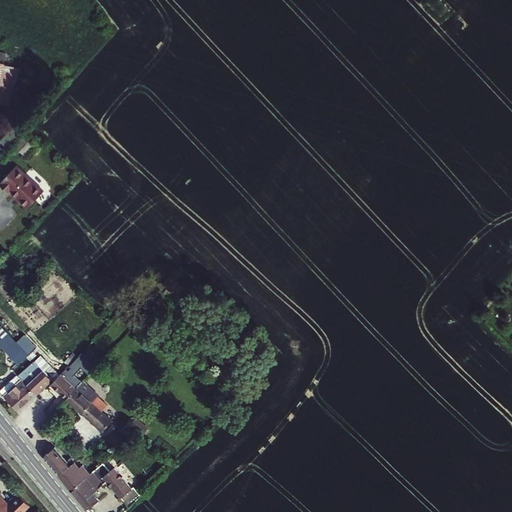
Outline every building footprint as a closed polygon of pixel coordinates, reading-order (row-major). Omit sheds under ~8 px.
[(19,68),(0,63),(0,101),(11,105),(19,68)] [(23,137),(14,147),(24,156),(33,145),(23,137)] [(16,165),(0,182),(0,185),(9,194),(10,193),(27,209),(44,191),(16,165)] [(0,323),(0,340),(15,356),(22,359),(28,353),(16,340),(0,323)] [(23,334),(16,340),(28,353),(35,346),(23,334)] [(41,354),(18,375),(22,379),(36,394),(51,379),(51,378),(58,371),(41,354)] [(64,361),(68,365),(73,360),(75,358),(71,354),(64,361)] [(62,371),(50,384),(67,398),(82,381),(75,374),(81,368),(73,360),(68,365),(62,371)] [(22,379),(18,383),(15,386),(10,381),(0,391),(19,410),(36,394),(22,379)] [(98,394),(83,380),(82,381),(67,398),(103,431),(112,420),(92,401),(98,394)] [(82,439),(71,447),(79,457),(89,449),(82,439)] [(55,446),(43,456),(48,463),(59,475),(71,465),(75,462),(71,457),(67,461),(55,446)] [(109,470),(102,462),(83,480),(71,490),(88,509),(99,500),(93,493),(107,481),(130,506),(142,494),(134,485),(132,487),(113,467),(109,470)] [(83,480),(71,465),(59,475),(71,490),(83,480)] [(0,511),(24,511),(32,504),(22,494),(12,504),(10,506),(6,502),(6,498),(1,493),(0,494),(0,511)]
